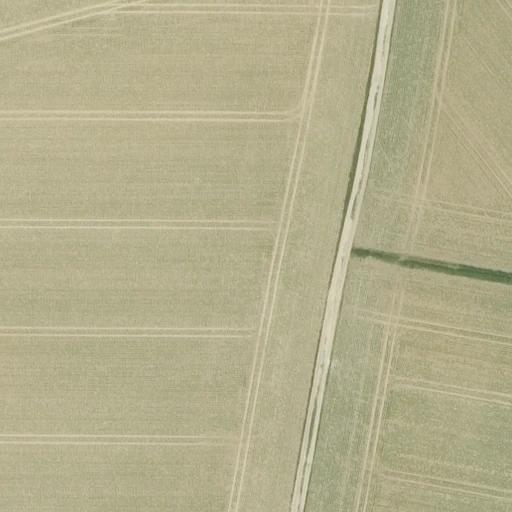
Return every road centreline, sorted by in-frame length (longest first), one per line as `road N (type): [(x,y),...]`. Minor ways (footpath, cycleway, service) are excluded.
road 1 (track): [(388,0),(297,511)]
road 2 (track): [(511,282),(344,251)]
